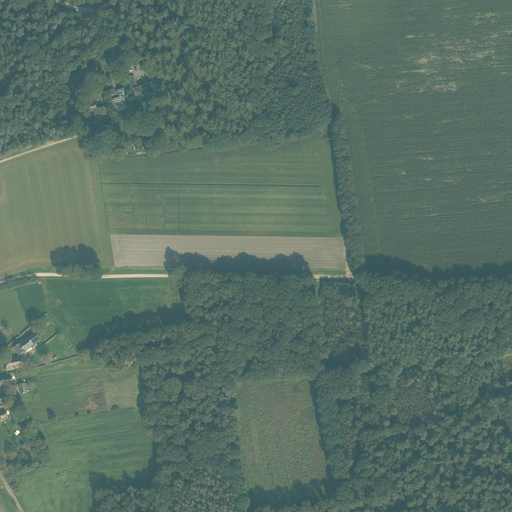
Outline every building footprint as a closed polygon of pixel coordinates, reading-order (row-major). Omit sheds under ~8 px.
[(127,60),(121,62),(122,65),(123,65),(125,71),(132,71),(130,62),(128,63),(127,60)] [(66,79),(70,93),(77,91),(77,88),(76,88),(74,83),(75,82),(73,77),(66,79)] [(146,85),(144,86),(137,88),(136,86),(137,86),(134,77),(127,77),(131,88),(133,93),(134,92),(135,96),(145,93),(146,93),(148,93),(149,95),(155,94),(151,82),(146,84),(146,85)] [(118,91),(118,92),(115,93),(114,90),(109,91),(110,96),(112,101),(114,100),(116,108),(126,104),(125,102),(124,97),(122,97),(121,95),(125,94),(123,89),(118,91)] [(104,119),(107,118),(105,112),(108,111),(106,107),(100,109),(99,107),(96,108),(94,101),(89,103),(92,111),(94,111),(95,114),(90,116),(92,123),(96,122),(97,120),(96,117),(102,115),(103,118),(104,119)] [(13,348),(18,356),(25,351),(25,352),(31,348),(32,349),(37,345),(35,343),(40,340),(34,333),(20,344),(13,348)] [(4,361),(6,371),(24,367),(22,357),(4,361)] [(0,376),(0,386),(12,384),(11,375),(2,376),(0,376)] [(175,387),(188,398),(193,392),(187,387),(188,386),(178,377),(176,380),(179,383),(175,387)] [(5,411),(0,413),(0,421),(4,420),(8,419),(5,411)]
